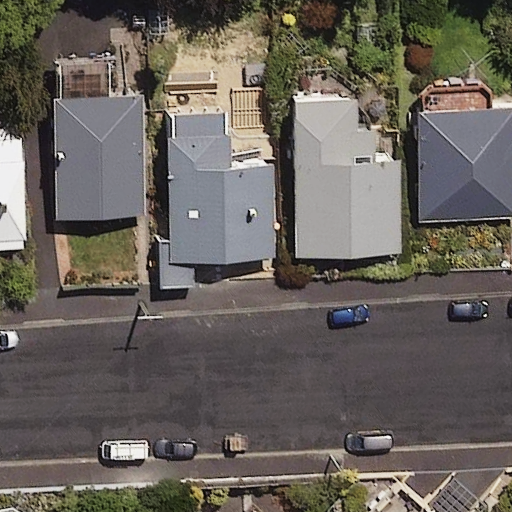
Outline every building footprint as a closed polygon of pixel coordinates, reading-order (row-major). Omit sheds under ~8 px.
[(339,79),(278,83),(288,248),(392,242),(386,145),(362,146),(360,117),(341,118),(339,79)] [(130,81),(43,85),(48,209),(136,205),(130,81)] [(505,93),(407,98),(413,214),(510,210),(505,93)] [(217,152),(215,95),(152,98),(159,280),(187,278),(186,249),(265,246),(261,150),(217,152)] [(11,110),(0,110),(0,240),(14,241),(11,110)] [(404,511),(432,511),(417,498),(404,511)]
